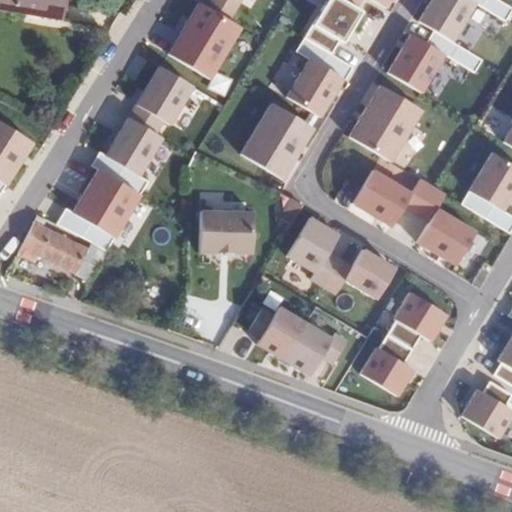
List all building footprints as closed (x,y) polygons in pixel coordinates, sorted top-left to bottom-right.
[(0,0),(0,10),(62,21),(65,0),(0,0)] [(209,0),(205,8),(227,22),(240,0),(209,0)] [(355,10),(339,0),(326,0),(303,39),(331,56),(338,43),(342,45),(361,13),(355,10)] [(339,0),(355,10),(361,0),(367,0),(384,10),(390,0),(339,0)] [(495,0),(430,0),(417,23),(432,32),(451,43),(474,5),(504,23),(511,10),(495,0)] [(239,29),(197,4),(166,55),(208,80),(239,29)] [(451,43),(432,32),(424,44),(409,35),(386,74),(420,94),(443,56),(473,74),(481,61),(451,43)] [(344,82),(352,68),(303,39),(295,53),(308,61),(285,98),(319,119),(341,81),(344,82)] [(191,87),(157,67),(127,120),(155,135),(162,123),(169,126),(191,87)] [(420,112),(378,87),(347,138),(389,163),(420,112)] [(312,129),(270,104),(239,156),(281,181),(312,129)] [(155,135),(127,120),(106,157),(98,153),(90,168),(97,172),(139,196),(147,182),(138,177),(160,138),(155,135)] [(0,192),(31,144),(0,124),(0,192)] [(511,126),(502,144),(511,149),(511,126)] [(511,167),(491,154),(460,206),(508,235),(511,229),(511,218),(501,212),(511,194),(511,167)] [(66,212),(58,227),(103,253),(106,254),(139,196),(97,172),(73,216),(66,212)] [(415,216),(431,189),(418,181),(410,195),(371,172),(351,206),(390,229),(402,209),(415,216)] [(444,196),(431,189),(415,216),(427,224),(415,244),(454,267),(474,233),(436,210),(444,196)] [(251,257),(252,211),(193,209),(191,255),(251,257)] [(38,216),(16,254),(34,264),(39,256),(86,282),(103,253),(58,227),(38,216)] [(337,236),(309,219),(286,257),(314,275),(310,281),(323,288),(339,261),(327,253),(337,236)] [(393,270),(361,251),(351,268),(339,261),(323,288),(334,295),(343,281),(375,300),(393,270)] [(493,268),(483,263),(470,285),(479,291),(493,268)] [(395,322),(387,337),(412,352),(421,338),(430,343),(446,317),(409,295),(393,321),(395,322)] [(282,361),(304,324),(278,308),(273,316),(261,309),(247,332),(259,339),(255,345),(282,361)] [(511,308),(507,317),(511,320),(511,336),(497,362),(500,364),(511,371),(511,308)] [(330,339),(304,324),(282,361),(308,377),(320,358),(332,365),(345,342),(333,334),(330,339)] [(412,352),(387,337),(378,351),(376,350),(360,376),(397,398),(413,372),(403,366),(412,352)] [(511,388),(511,371),(500,364),(492,377),(511,388)] [(511,397),(489,383),(482,394),(476,391),(460,418),(497,440),(511,415),(511,412),(504,408),(511,397)]
